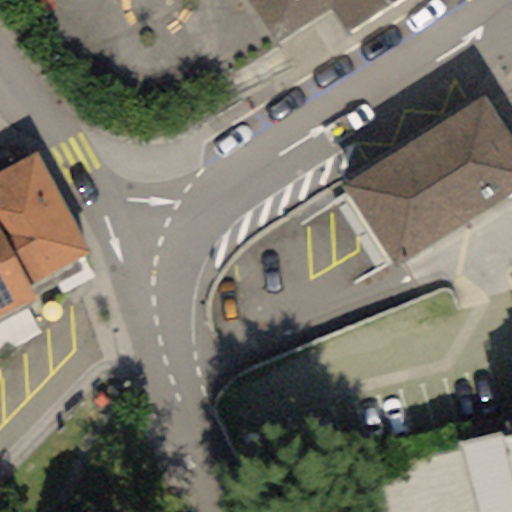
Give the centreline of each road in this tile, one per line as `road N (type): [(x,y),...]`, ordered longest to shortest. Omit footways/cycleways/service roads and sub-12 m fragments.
road 1 (tertiary): [(148,276),(234,179),(426,66),(511,4)]
road 2 (residential): [(0,72),(70,158),(148,276)]
road 3 (tertiary): [(226,511),(170,384),(148,276)]
